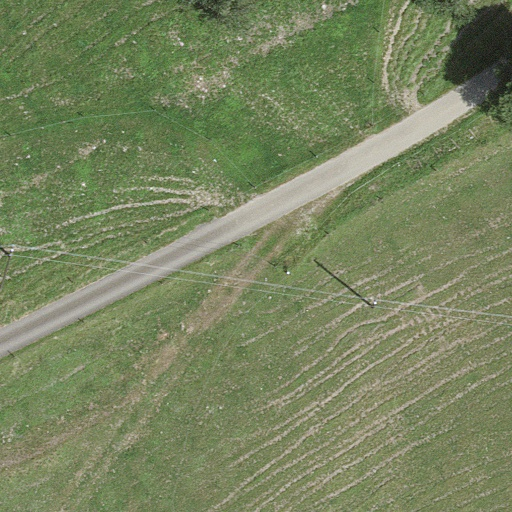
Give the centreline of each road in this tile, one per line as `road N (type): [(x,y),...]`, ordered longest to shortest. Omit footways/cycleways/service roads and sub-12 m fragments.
road 1 (unclassified): [(511,66),(320,179),(0,341)]
road 2 (track): [(79,511),(168,371),(306,228),(320,179)]
